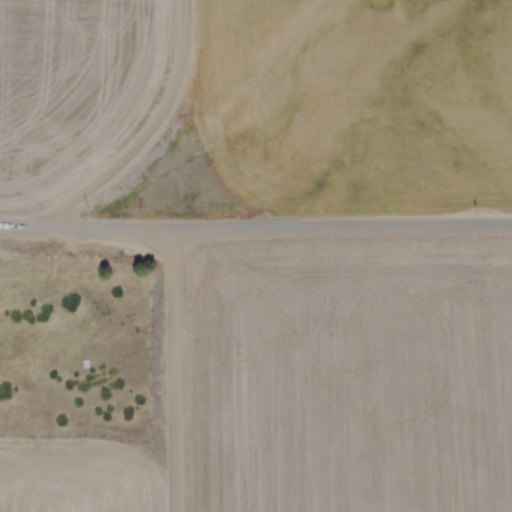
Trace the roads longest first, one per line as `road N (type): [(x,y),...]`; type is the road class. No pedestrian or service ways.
road 1 (residential): [(0,217),(511,221)]
road 2 (track): [(164,222),(165,511)]
road 3 (track): [(180,0),(175,67),(143,130),(49,219)]
